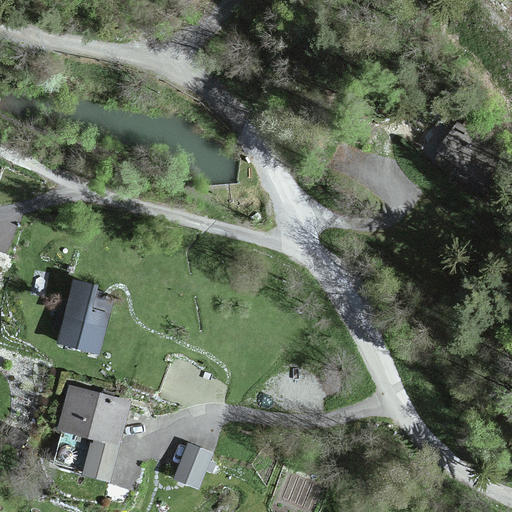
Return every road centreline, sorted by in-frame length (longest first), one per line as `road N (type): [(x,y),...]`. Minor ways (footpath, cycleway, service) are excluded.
road 1 (residential): [(511,498),(436,453),(402,416),(279,180),(235,117),(175,69)]
road 2 (track): [(175,69),(0,24)]
